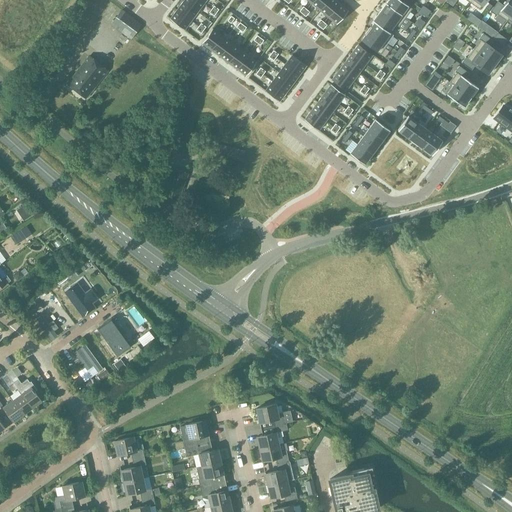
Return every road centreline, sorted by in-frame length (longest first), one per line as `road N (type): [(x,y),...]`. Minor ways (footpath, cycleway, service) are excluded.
road 1 (secondary): [(511,504),(222,305)]
road 2 (unclassified): [(274,255),(264,233),(246,222),(200,233),(168,218),(0,80)]
road 3 (residential): [(507,82),(428,190),(390,203),(283,122)]
road 4 (secondary): [(222,305),(109,225),(0,128)]
road 5 (unclassified): [(274,255),(511,186)]
road 6 (residential): [(283,122),(328,60),(248,0)]
road 7 (residential): [(283,122),(150,19)]
